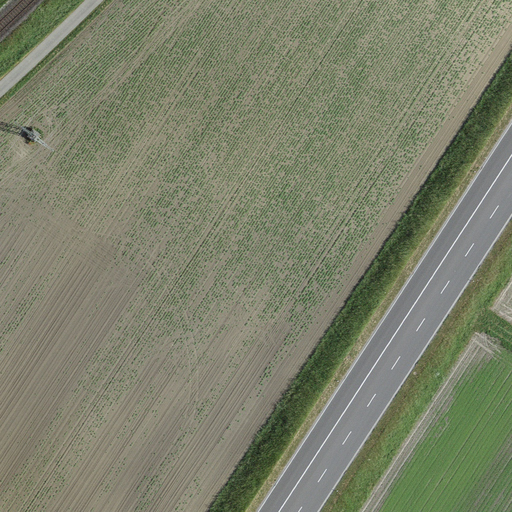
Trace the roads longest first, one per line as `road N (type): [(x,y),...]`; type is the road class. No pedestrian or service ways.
road 1 (primary): [(511,168),(287,511)]
road 2 (track): [(94,0),(0,89)]
